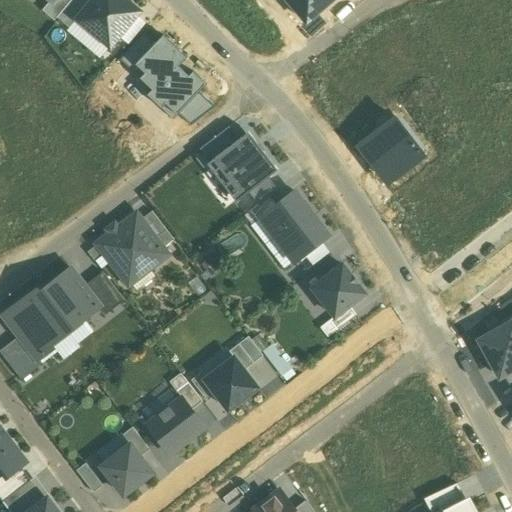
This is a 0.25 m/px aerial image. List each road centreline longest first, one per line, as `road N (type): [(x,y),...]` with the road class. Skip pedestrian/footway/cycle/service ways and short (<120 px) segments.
road 1 (residential): [(413,295),(145,511)]
road 2 (residential): [(264,87),(0,297)]
road 3 (residential): [(219,511),(438,340)]
road 4 (residential): [(264,87),(321,152),(413,295)]
road 5 (residential): [(511,480),(438,340)]
road 6 (residential): [(264,87),(389,0)]
road 7 (residential): [(92,511),(0,393)]
road 8 (residential): [(170,0),(264,87)]
road 9 (residential): [(511,226),(413,295)]
